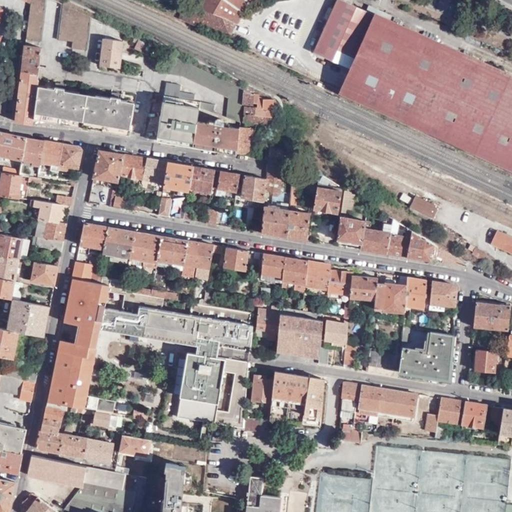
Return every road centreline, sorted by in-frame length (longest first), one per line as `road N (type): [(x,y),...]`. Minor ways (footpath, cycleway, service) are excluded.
road 1 (residential): [(76,213),(466,279)]
road 2 (residential): [(14,511),(76,213)]
road 3 (residential): [(263,358),(456,390)]
road 4 (residential): [(91,140),(262,169)]
